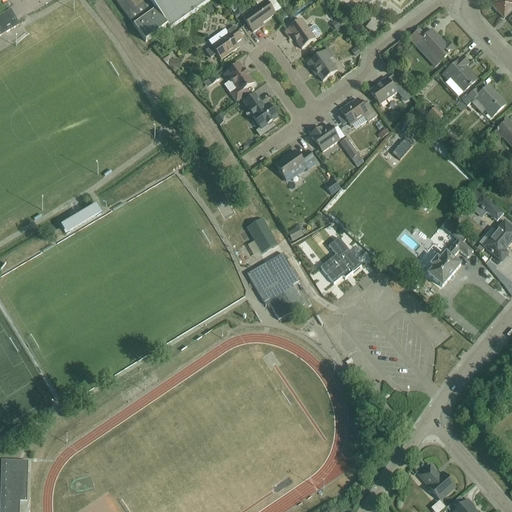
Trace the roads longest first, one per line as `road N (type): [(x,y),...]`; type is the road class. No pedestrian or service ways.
road 1 (residential): [(317,112),(366,77),(376,54),(452,0)]
road 2 (residential): [(317,112),(272,49),(258,52),(301,124)]
road 3 (residential): [(427,422),(511,314)]
road 4 (residential): [(511,511),(427,422)]
